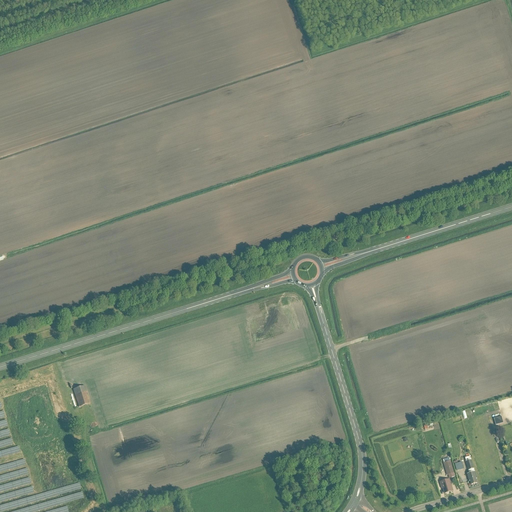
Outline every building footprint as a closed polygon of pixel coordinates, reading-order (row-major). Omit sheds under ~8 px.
[(79,408),(90,404),(85,387),(73,390),(79,408)] [(451,462),(443,464),(447,476),(454,474),(451,462)] [(462,462),(455,464),(457,470),(464,469),(462,462)] [(477,480),(475,472),(467,475),(469,482),(470,482),(471,485),(477,483),(476,480),(477,480)] [(453,492),(449,480),(440,483),(442,489),(443,489),(445,494),(453,492)]
